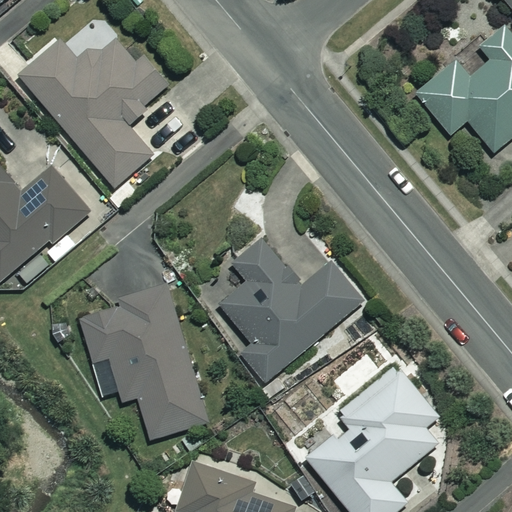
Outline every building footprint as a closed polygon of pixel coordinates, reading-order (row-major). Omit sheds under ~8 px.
[(511,139),(511,33),(507,27),(483,48),(493,60),(474,76),(459,59),(418,94),(453,135),(469,121),(496,153),(511,139)] [(102,53),(96,45),(78,60),(62,42),(21,76),(115,188),(153,155),(125,122),(170,85),(146,56),(136,64),(117,41),(102,53)] [(27,194),(0,164),(0,281),(4,286),(20,272),(32,286),(75,247),(65,236),(93,211),(55,169),(27,194)] [(307,286),(266,237),(234,264),(249,282),(222,305),(255,345),(242,356),(266,385),(365,302),(333,264),(307,286)] [(208,423),(168,286),(124,299),(126,305),(81,318),(104,396),(120,391),(123,403),(139,398),(152,440),(208,423)] [(340,413),(355,431),(342,442),(336,435),(308,458),(351,511),(397,511),(408,503),(392,483),(454,433),(398,365),(340,413)] [(255,483),(192,464),(177,511),(294,511),(296,509),(251,495),(255,483)]
